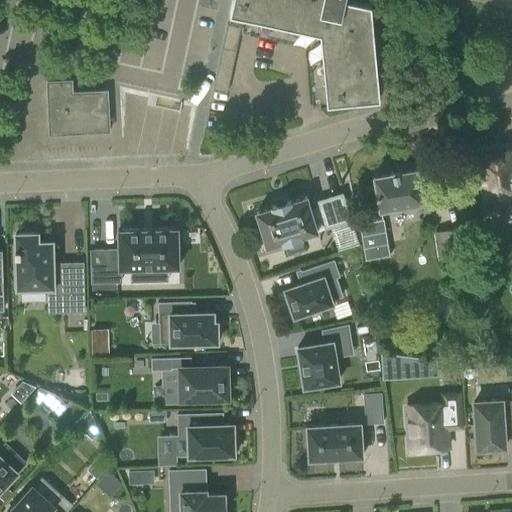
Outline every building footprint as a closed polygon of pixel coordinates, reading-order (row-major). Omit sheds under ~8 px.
[(231,0),(229,13),(320,33),(326,104),(379,98),(371,4),(358,1),(358,0),(231,0)] [(241,26),(227,23),(213,89),(227,92),(241,26)] [(75,88),(75,75),(47,76),(50,137),(108,134),(106,87),(75,88)] [(511,147),(475,153),(483,200),(498,198),(503,227),(511,225),(511,147)] [(380,209),(423,201),(421,189),(433,187),(430,168),(417,170),(417,168),(400,171),(398,169),(390,170),(389,173),(374,176),(376,187),(366,189),(369,211),(374,210),(380,209)] [(350,221),(342,194),(317,201),(318,208),(310,210),(307,199),(306,197),(304,197),(304,198),(290,202),(290,201),(288,202),(274,206),(272,207),(258,211),(256,212),(257,214),(266,244),(266,246),(269,246),(268,246),(282,241),(283,243),(285,243),(285,242),(299,238),(301,238),(301,236),(314,232),(317,231),(316,229),(313,222),(322,219),(325,228),(350,221)] [(374,210),(369,211),(357,213),(359,224),(365,260),(388,256),(380,209),(374,210)] [(177,228),(118,229),(118,249),(91,250),(91,282),(121,281),(120,268),(132,268),(132,281),(151,281),(150,267),(178,267),(177,228)] [(433,232),(437,260),(459,257),(454,229),(433,232)] [(16,249),(15,249),(15,255),(17,288),(58,287),(58,298),(70,298),(70,311),(83,311),(82,263),(52,264),(52,245),(52,242),(37,242),(37,233),(15,234),(16,249)] [(341,296),(335,278),(340,276),(334,259),(298,271),(303,283),(285,289),(287,295),(284,296),(289,311),(292,311),(294,316),(332,303),(330,299),(341,296)] [(217,325),(216,322),(213,322),(213,312),(192,313),(191,301),(157,302),(158,323),(169,322),(170,343),(217,342),(217,338),(220,338),(220,325),(217,325)] [(356,327),(357,335),(375,333),(374,325),(356,327)] [(338,379),(332,343),(350,341),(347,326),(322,331),(324,343),(299,347),(297,347),(297,349),(298,349),(300,363),(301,370),(301,371),(304,385),(303,385),(304,387),(305,386),(337,381),(338,381),(338,379)] [(108,347),(108,327),(91,327),(91,347),(108,347)] [(496,337),(485,338),(488,362),(500,363),(496,337)] [(171,369),(171,357),(151,358),(151,370),(171,369)] [(227,398),(227,366),(179,367),(180,399),(227,398)] [(31,395),(39,404),(52,391),(40,386),(31,395)] [(504,447),(502,411),(511,410),(511,390),(510,390),(511,401),(501,401),(501,400),(473,402),(476,449),(504,447)] [(382,421),(380,394),(381,394),(381,393),(379,393),(379,394),(365,394),(364,394),(364,395),(366,422),(365,422),(365,423),(367,423),(367,422),(381,422),(382,422),(382,421)] [(460,426),(458,394),(443,395),(443,403),(406,406),(409,450),(415,449),(416,453),(432,452),(431,448),(448,447),(446,427),(460,426)] [(150,410),(150,420),(166,420),(166,410),(150,410)] [(89,411),(76,425),(91,438),(98,430),(89,411)] [(233,436),(232,424),(204,425),(204,413),(177,414),(178,437),(188,436),(188,456),(234,454),(233,451),(237,451),(237,436),(233,436)] [(361,454),(360,425),(360,423),(358,423),(340,425),(340,424),(326,425),(308,426),(306,426),(306,428),(307,428),(309,458),(308,458),(308,460),(310,460),(310,459),(360,456),(360,457),(362,456),(362,454),(361,454)] [(0,489),(17,472),(0,456),(0,489)] [(224,511),(224,494),(206,494),(205,486),(200,487),(200,469),(169,470),(169,489),(180,488),(180,511),(224,511)] [(129,473),(130,486),(138,486),(137,473),(129,473)] [(59,511),(53,506),(54,506),(32,486),(8,511),(59,511)]
